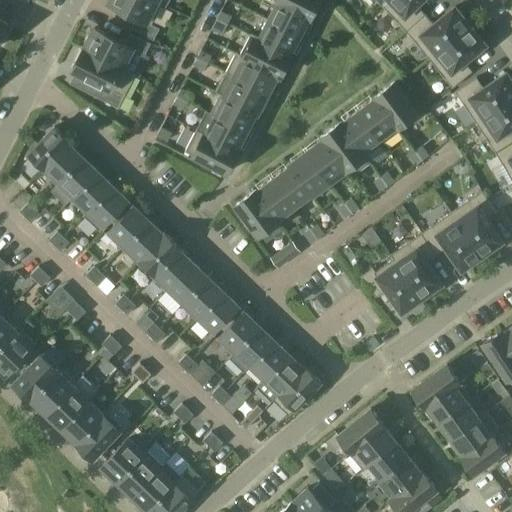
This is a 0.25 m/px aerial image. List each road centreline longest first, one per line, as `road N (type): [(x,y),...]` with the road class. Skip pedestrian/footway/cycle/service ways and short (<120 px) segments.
road 1 (residential): [(263,457),(0,208)]
road 2 (residential): [(454,150),(259,295)]
road 3 (residential): [(511,266),(350,386)]
road 4 (residential): [(213,0),(126,167)]
road 5 (residential): [(350,386),(259,295)]
road 6 (residential): [(126,167),(35,80)]
